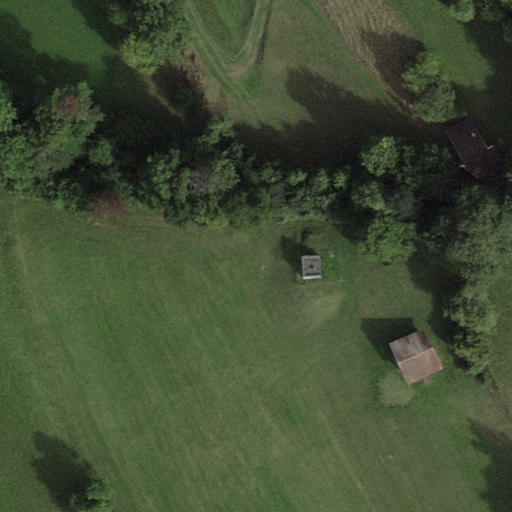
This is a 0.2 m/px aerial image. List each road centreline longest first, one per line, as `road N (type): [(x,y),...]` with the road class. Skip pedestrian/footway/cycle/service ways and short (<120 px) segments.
road 1 (track): [(92,511),(0,248)]
road 2 (track): [(311,0),(423,146)]
road 3 (track): [(176,0),(211,60),(226,68),(247,62),(264,0)]
